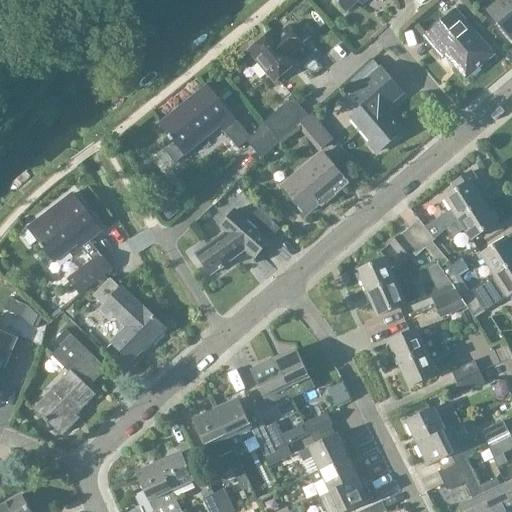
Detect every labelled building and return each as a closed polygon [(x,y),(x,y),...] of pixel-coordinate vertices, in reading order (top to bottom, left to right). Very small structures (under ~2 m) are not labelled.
[(334,0),(346,13),(362,0),(367,0),(369,1),(369,0),(334,0)] [(511,0),(504,0),(489,13),(511,40),(511,0)] [(469,77),(493,56),(456,12),(426,38),(443,58),(448,53),(469,77)] [(274,84),(292,69),(298,64),(292,57),(305,46),(291,30),(279,40),(271,31),(246,52),(274,84)] [(351,117),(371,140),(366,144),(377,156),(404,133),(385,111),(402,96),(372,62),(350,82),(355,88),(349,94),(362,109),(351,117)] [(207,87),(160,125),(184,155),(220,126),(239,150),(240,149),(240,148),(248,141),(262,160),(280,145),(265,126),(250,139),(248,135),(245,138),(234,124),(236,122),(207,87)] [(292,98),(264,124),(280,142),(308,117),(292,98)] [(322,149),(333,140),(312,115),(301,125),(322,149)] [(305,174),(285,190),(305,214),(317,204),(321,209),(348,185),(322,154),(302,170),(305,174)] [(411,228),(426,247),(427,248),(433,243),(432,242),(435,240),(446,231),(446,232),(459,221),(459,220),(484,204),(479,196),(484,193),(471,173),(452,185),(457,192),(446,199),(452,210),(425,227),(419,221),(411,228)] [(72,195),(28,230),(54,263),(77,244),(87,258),(96,251),(87,239),(88,239),(89,241),(101,231),(72,195)] [(497,225),(484,204),(459,220),(459,221),(446,232),(451,239),(465,230),(472,241),(497,225)] [(256,259),(271,242),(237,211),(221,228),(227,234),(196,256),(211,276),(246,251),(256,259)] [(415,256),(425,248),(426,247),(411,228),(400,237),(390,245),(402,259),(411,251),(415,256)] [(495,276),(511,265),(511,246),(507,240),(482,256),(495,276)] [(449,263),(433,243),(427,248),(426,247),(425,248),(442,268),(449,263)] [(91,261),(67,280),(78,295),(111,270),(99,255),(91,261)] [(357,272),(367,295),(396,282),(386,259),(357,272)] [(474,320),(486,313),(508,298),(511,295),(511,265),(495,276),(472,291),(468,293),(468,294),(462,298),(460,298),(466,308),(474,320)] [(448,278),(452,286),(460,298),(462,298),(468,294),(468,293),(455,274),(448,278)] [(410,276),(396,282),(367,295),(378,317),(406,304),(401,292),(414,286),(410,276)] [(150,346),(166,329),(146,310),(145,311),(121,288),(120,290),(109,279),(94,295),(105,306),(100,311),(110,321),(115,316),(127,328),(112,344),(131,362),(148,344),(150,346)] [(436,307),(460,298),(452,286),(430,295),(436,307)] [(466,308),(460,298),(436,307),(441,319),(466,308)] [(88,389),(106,370),(71,337),(65,330),(54,342),(61,348),(52,358),(69,374),(35,410),(62,435),(73,423),(71,421),(95,395),(88,389)] [(423,342),(418,330),(389,343),(390,345),(387,345),(386,348),(389,356),(393,357),(395,356),(399,365),(446,345),(441,334),(423,342)] [(10,356),(17,340),(0,332),(0,367),(6,354),(10,356)] [(446,345),(399,365),(409,388),(438,375),(432,363),(450,355),(446,345)] [(297,351),(274,361),(287,389),(310,378),(297,351)] [(287,389),(274,361),(252,372),(265,400),(267,407),(290,396),(287,389)] [(451,373),(457,384),(479,373),(474,362),(451,373)] [(484,383),(479,373),(457,384),(462,394),(484,383)] [(216,411),(234,451),(237,457),(246,452),(238,435),(252,429),(244,411),(239,401),(216,411)] [(253,407),(244,411),(252,429),(254,434),(256,433),(265,429),(253,407)] [(407,422),(418,445),(453,428),(461,424),(456,413),(444,419),(444,420),(441,421),(435,409),(407,422)] [(234,451),(216,411),(193,421),(206,449),(207,449),(212,461),(234,451)] [(334,425),(329,414),(306,425),(311,435),(334,425)] [(487,443),(510,432),(505,422),(482,433),(487,443)] [(277,423),(266,429),(277,451),(288,446),(277,423)] [(453,428),(418,445),(429,467),(440,461),(444,470),(466,460),(476,455),(471,445),(464,449),(453,428)] [(277,451),(266,429),(265,429),(256,433),(266,455),(277,451)] [(348,458),(337,435),(298,453),(303,463),(313,458),(320,472),(348,458)] [(508,463),(503,454),(511,449),(511,440),(511,438),(489,449),(493,459),(497,468),(508,463)] [(288,446),(277,451),(266,455),(271,466),(293,456),(288,446)] [(159,463),(172,492),(194,482),(181,453),(159,463)] [(481,466),(476,455),(466,460),(471,470),(481,466)] [(358,480),(348,458),(320,472),(310,476),(314,485),(324,480),(330,493),(358,480)] [(471,470),(466,460),(444,470),(438,473),(447,491),(464,483),(473,501),(461,507),(463,511),(490,511),(483,496),(479,487),(471,470)] [(180,511),(172,492),(159,463),(136,474),(154,511),(155,511),(161,510),(161,511),(180,511)] [(490,511),(511,511),(511,498),(506,486),(502,476),(479,487),(483,496),(490,511)] [(349,511),(369,502),(358,480),(330,493),(320,498),(325,508),(335,503),(339,511),(349,511)] [(225,489),(214,494),(222,511),(234,511),(235,511),(225,489)] [(222,511),(214,494),(203,499),(209,511),(222,511)] [(32,511),(23,495),(0,507),(0,511),(32,511)] [(384,503),(364,511),(387,511),(388,511),(384,503)]
